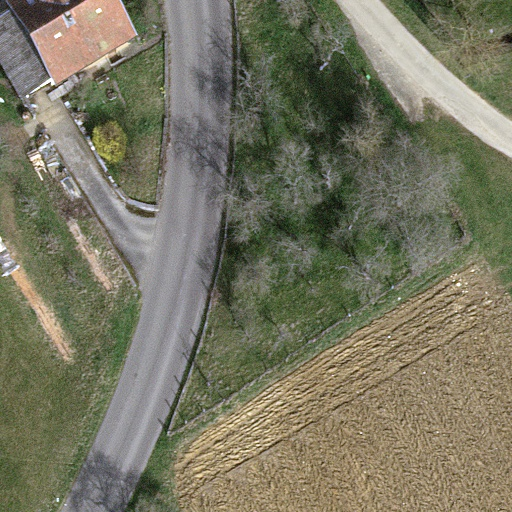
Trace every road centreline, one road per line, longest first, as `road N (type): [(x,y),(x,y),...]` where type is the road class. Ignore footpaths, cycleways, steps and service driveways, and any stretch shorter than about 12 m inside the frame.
road 1 (tertiary): [(184,0),(185,225),(137,410),(87,511)]
road 2 (track): [(511,139),(370,28),(347,0)]
